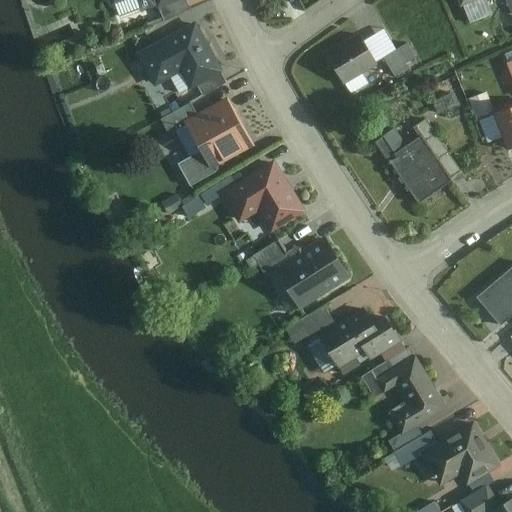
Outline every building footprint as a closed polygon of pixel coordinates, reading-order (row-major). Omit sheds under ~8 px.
[(110,0),(112,4),(122,0),(155,0),(158,9),(183,0),(110,0)] [(197,24),(138,56),(155,87),(183,72),(192,90),(224,72),(197,24)] [(359,35),(326,54),(344,85),(377,66),(359,35)] [(208,94),(231,81),(226,72),(203,85),(208,94)] [(490,91),(472,97),(481,118),(498,111),(490,91)] [(228,100),(186,122),(211,169),(253,147),(228,100)] [(511,107),(494,114),(507,151),(511,148),(511,107)] [(422,137),(390,158),(420,204),(452,183),(422,137)] [(306,213),(274,161),(220,195),(239,224),(258,213),(271,234),(306,213)] [(352,278),(326,237),(276,269),(302,310),(352,278)] [(511,268),(477,297),(499,325),(511,315),(511,268)] [(366,308),(319,335),(339,369),(364,354),(368,362),(401,343),(387,318),(376,325),(366,308)] [(407,406),(390,416),(402,437),(447,410),(415,357),(370,384),(378,397),(395,386),(407,406)] [(460,475),(467,487),(501,467),(474,422),(419,455),(439,487),(460,475)] [(459,503),(464,511),(492,511),(502,506),(488,485),(459,503)] [(511,511),(511,500),(502,506),(492,511),(511,511)]
